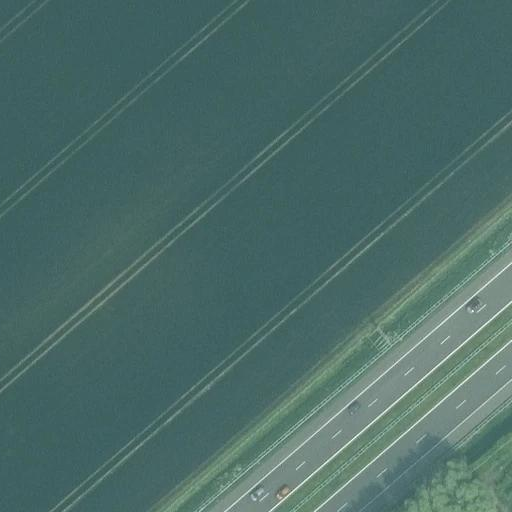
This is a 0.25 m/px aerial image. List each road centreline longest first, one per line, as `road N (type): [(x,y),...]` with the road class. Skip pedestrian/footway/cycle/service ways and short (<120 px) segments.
road 1 (motorway): [(511,281),(246,511)]
road 2 (motorway): [(337,511),(511,360)]
